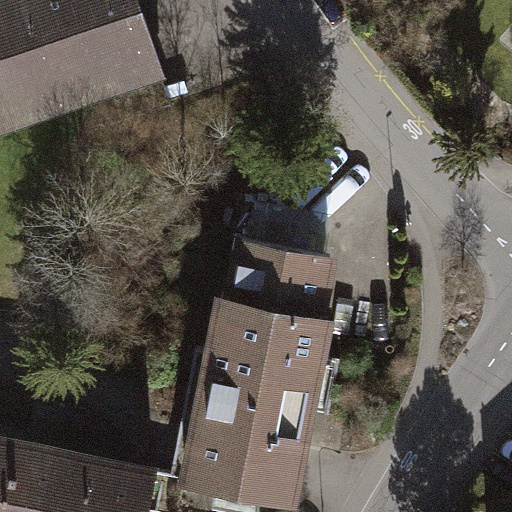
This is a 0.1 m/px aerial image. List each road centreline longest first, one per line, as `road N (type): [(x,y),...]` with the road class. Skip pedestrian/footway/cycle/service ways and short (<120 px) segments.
road 1 (residential): [(511,246),(413,153),(284,0)]
road 2 (residential): [(399,511),(511,334)]
